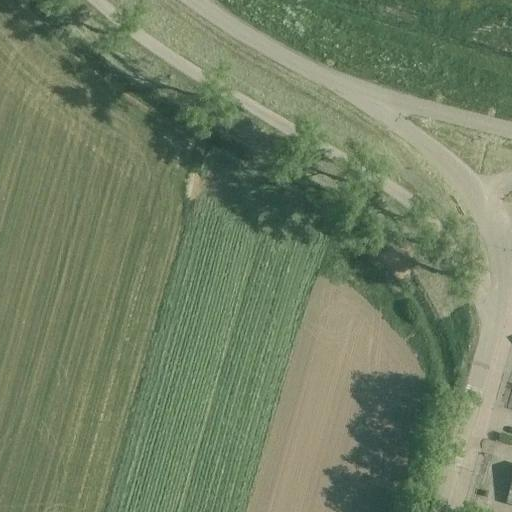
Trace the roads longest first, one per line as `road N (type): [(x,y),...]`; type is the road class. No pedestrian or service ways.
road 1 (unclassified): [(491,316),(443,250),(388,196),(144,49),(87,0)]
road 2 (tertiary): [(440,511),(491,316)]
road 3 (tertiary): [(355,89),(284,58),(195,0)]
road 4 (unclassified): [(511,132),(355,89)]
road 5 (tertiary): [(477,188),(355,89)]
road 6 (tertiary): [(491,316),(499,246),(477,188)]
